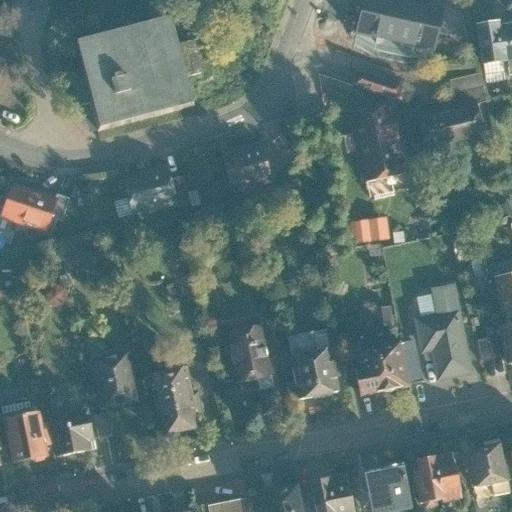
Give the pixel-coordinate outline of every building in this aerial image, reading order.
[(421,18),(375,12),(370,48),(416,54),(421,18)] [(172,17),(74,42),(81,70),(68,74),(76,108),(91,104),(98,132),(195,106),(188,78),(203,75),(194,40),(179,44),(172,17)] [(511,22),(478,28),(485,67),(511,62),(511,22)] [(409,88),(357,71),(352,86),(405,103),(409,88)] [(457,105),(417,114),(427,154),(487,140),(479,105),(490,102),(483,72),(451,79),(457,105)] [(394,105),(348,115),(364,184),(411,174),(394,105)] [(297,153),(282,135),(273,143),(288,160),(297,153)] [(264,141),(223,151),(233,193),(274,183),(264,141)] [(166,167),(121,180),(132,218),(177,206),(170,181),(166,167)] [(182,177),(170,181),(177,206),(189,202),(182,177)] [(55,198),(12,184),(0,218),(0,219),(45,234),(48,225),(57,199),(55,198)] [(56,195),(55,198),(57,199),(48,225),(53,227),(56,220),(62,222),(70,199),(56,195)] [(388,215),(350,221),(353,244),(391,238),(388,215)] [(511,260),(497,262),(498,273),(511,271),(511,260)] [(511,275),(496,278),(502,314),(511,311),(511,275)] [(454,288),(434,292),(439,314),(414,319),(421,354),(432,353),(438,380),(438,383),(474,376),(460,311),(459,311),(454,288)] [(391,323),(391,307),(373,306),(372,322),(391,323)] [(511,324),(500,327),(507,367),(511,365),(511,324)] [(274,377),(263,327),(224,333),(234,384),(274,377)] [(327,332),(289,339),(292,358),(290,359),(299,402),(339,394),(327,332)] [(363,371),(357,372),(362,399),(413,390),(412,385),(405,353),(403,344),(360,353),(363,371)] [(423,383),(417,355),(416,351),(405,353),(412,385),(423,383)] [(130,352),(89,360),(101,412),(142,403),(130,352)] [(432,353),(421,354),(417,355),(423,383),(438,380),(432,353)] [(187,368),(149,375),(161,439),(200,431),(197,417),(203,416),(198,393),(193,394),(187,368)] [(276,390),(257,393),(262,418),(281,414),(276,390)] [(48,418),(56,460),(91,452),(89,443),(94,443),(87,411),(48,418)] [(108,413),(93,416),(99,440),(113,437),(108,413)] [(39,416),(4,422),(12,466),(48,460),(45,448),(41,426),(39,416)] [(48,425),(41,426),(45,448),(52,447),(48,425)] [(511,492),(511,490),(502,447),(467,454),(478,501),(511,492)] [(454,456),(419,464),(422,480),(416,482),(421,507),(428,508),(464,503),(454,456)] [(414,511),(406,465),(365,473),(372,511),(414,511)] [(354,511),(347,478),(311,485),(315,503),(310,504),(312,511),(354,511)] [(305,511),(300,488),(259,496),(262,511),(305,511)] [(245,511),(243,501),(208,509),(208,511),(245,511)]
